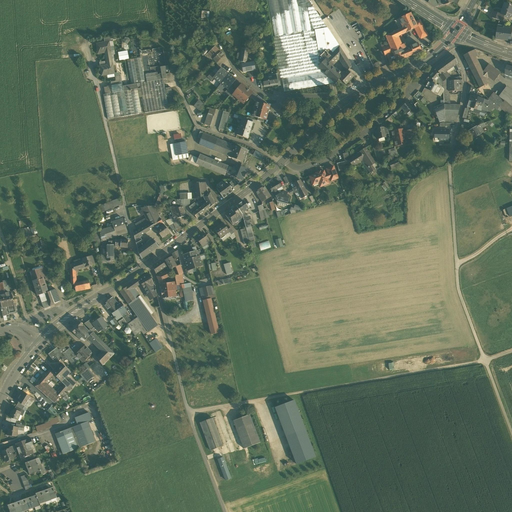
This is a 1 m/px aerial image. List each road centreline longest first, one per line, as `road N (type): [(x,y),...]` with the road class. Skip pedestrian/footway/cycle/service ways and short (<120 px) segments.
road 1 (track): [(511,351),(187,412)]
road 2 (track): [(449,164),(458,290),(511,431)]
road 3 (track): [(143,265),(156,281),(187,412),(225,511)]
road 4 (unclassified): [(143,265),(87,43)]
road 5 (unclassified): [(282,161),(303,167),(346,146),(454,51)]
road 6 (secondary): [(143,265),(282,161)]
road 7 (residential): [(344,102),(266,96),(235,71),(212,28)]
road 8 (secondary): [(344,102),(420,63),(456,31)]
road 9 (secondary): [(38,341),(143,265)]
